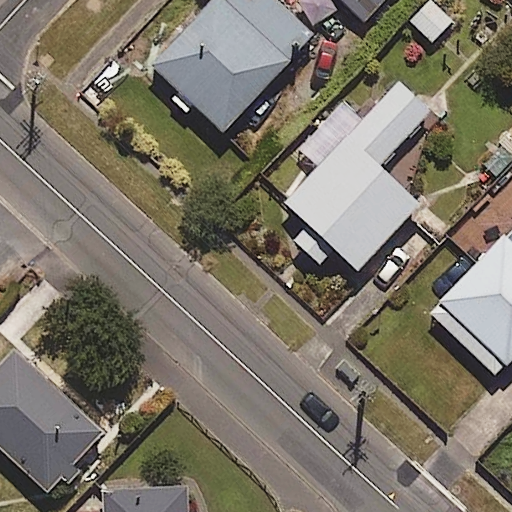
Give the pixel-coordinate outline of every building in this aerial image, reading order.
[(316,40),(273,0),(219,0),(154,70),(225,136),(316,40)] [(387,0),(341,0),(366,23),(387,0)] [(289,207),(310,226),(293,243),(320,269),(337,252),(361,274),(422,209),(381,171),(432,117),(400,87),(365,124),(344,105),(298,153),(320,174),(289,207)] [(511,364),(511,234),(433,316),(498,379),(511,364)] [(0,373),(0,449),(50,496),(61,484),(68,491),(84,474),(77,468),(104,438),(16,356),(0,373)] [(189,511),(189,491),(107,494),(108,511),(189,511)]
